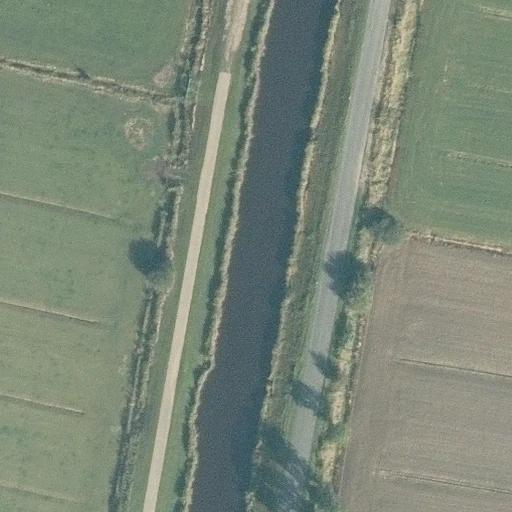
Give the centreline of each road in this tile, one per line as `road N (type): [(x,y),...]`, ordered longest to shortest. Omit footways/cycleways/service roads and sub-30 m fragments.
road 1 (track): [(145,511),(238,0)]
road 2 (tertiary): [(290,511),(382,0)]
